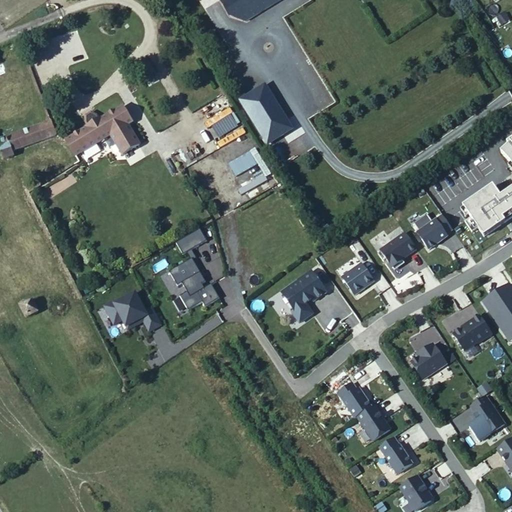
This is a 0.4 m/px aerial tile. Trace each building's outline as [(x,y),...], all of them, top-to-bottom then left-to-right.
[(220,0),(230,17),(247,22),(256,16),(250,5),(257,0),(220,0)] [(257,0),(250,5),(256,16),(282,0),(257,0)] [(32,35),(30,31),(0,43),(0,61),(23,51),(37,45),(35,40),(32,35)] [(38,32),(32,35),(35,40),(41,37),(38,32)] [(148,64),(140,69),(144,77),(148,83),(156,78),(148,64)] [(265,86),(241,101),(268,145),(292,130),(265,86)] [(89,128),(64,141),(74,158),(78,157),(81,164),(95,157),(90,149),(109,139),(127,128),(133,125),(129,119),(123,108),(99,122),(89,128)] [(86,124),(89,128),(99,122),(96,118),(91,115),(86,118),(86,124)] [(30,148),(43,142),(58,137),(52,123),(0,143),(0,150),(4,161),(16,157),(15,154),(30,148)] [(127,128),(109,139),(119,155),(121,159),(138,149),(127,128)] [(511,140),(507,144),(510,147),(501,153),(511,165),(511,190),(464,224),(471,235),(478,230),(483,239),(511,219),(511,140)] [(46,150),(43,142),(30,148),(32,155),(46,150)] [(470,219),(501,198),(493,187),(463,208),(470,219)] [(442,217),(417,235),(429,252),(447,239),(446,237),(453,232),(442,217)] [(405,235),(380,252),(393,270),(403,263),(402,262),(417,252),(405,235)] [(411,272),(426,265),(421,255),(406,262),(411,272)] [(403,263),(393,270),(395,273),(405,266),(403,263)] [(361,266),(342,279),(355,297),(374,284),(361,266)] [(314,303),(327,294),(312,273),(299,282),(299,283),(282,295),(295,313),(293,314),(300,325),(313,316),(306,306),(305,305),(311,300),(312,301),(314,303)] [(511,289),(510,286),(501,292),(511,309),(511,289)] [(511,309),(501,292),(483,304),(506,338),(511,334),(511,309)] [(160,325),(154,309),(145,313),(138,295),(113,305),(124,333),(148,324),(150,329),(160,325)] [(38,314),(33,302),(21,308),(27,319),(38,314)] [(467,328),(453,337),(464,353),(477,345),(478,346),(492,336),(480,318),(466,327),(467,328)] [(414,348),(438,340),(434,329),(410,336),(414,348)] [(447,366),(433,346),(421,355),(422,357),(411,364),(423,382),(447,366)] [(353,385),(338,395),(355,421),(357,419),(372,409),(359,390),(357,392),(353,385)] [(505,427),(485,398),(471,408),(475,415),(471,418),(480,430),(481,429),(486,436),(490,437),(505,427)] [(357,419),(373,443),(390,432),(383,421),(384,421),(375,407),(372,409),(357,419)] [(379,449),(397,476),(412,466),(400,448),(399,448),(394,440),(379,449)] [(511,440),(497,452),(507,466),(508,466),(511,470),(510,470),(511,473),(511,440)] [(400,490),(414,511),(417,511),(431,502),(432,499),(417,478),(400,490)]
